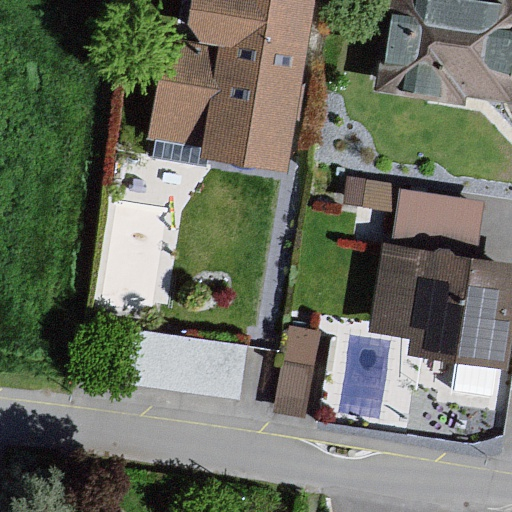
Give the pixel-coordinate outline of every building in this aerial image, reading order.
[(189,0),(157,69),(149,134),(202,141),(225,162),(284,171),(310,0),(189,0)] [(511,1),(496,0),(387,0),(377,94),(511,108),(511,1)] [(484,201),(401,188),(394,235),(477,247),(484,201)] [(511,340),(511,263),(382,243),(369,325),(411,332),(407,358),(449,365),(451,357),(508,366),(511,340)] [(302,396),(316,326),(289,321),(275,391),(302,396)]
